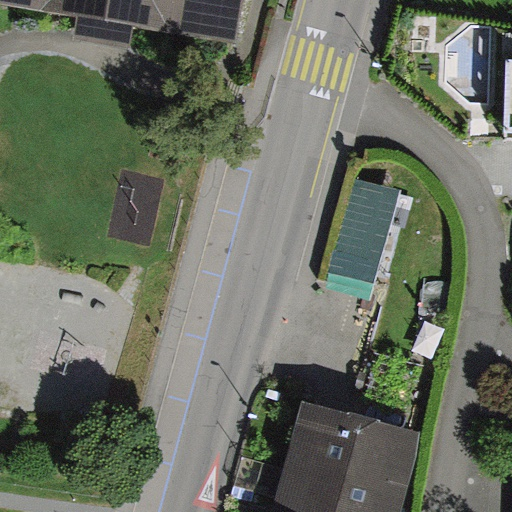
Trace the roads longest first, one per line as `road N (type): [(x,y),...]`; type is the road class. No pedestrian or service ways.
road 1 (residential): [(307,97),(390,120),(443,149),(482,219),(486,266),(443,511)]
road 2 (residential): [(188,511),(307,97)]
